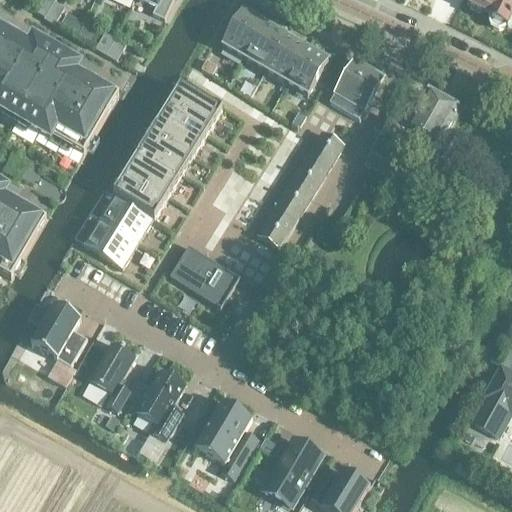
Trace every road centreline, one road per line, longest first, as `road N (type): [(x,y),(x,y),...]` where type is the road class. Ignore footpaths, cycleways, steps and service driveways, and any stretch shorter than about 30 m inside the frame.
road 1 (residential): [(416,37),(219,377)]
road 2 (residential): [(59,284),(219,377)]
road 3 (residential): [(219,377),(374,468)]
